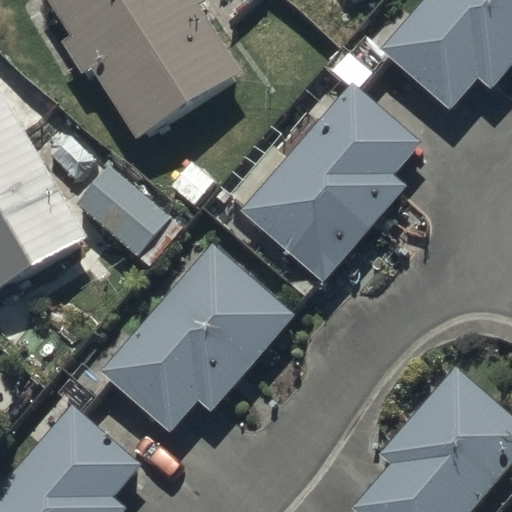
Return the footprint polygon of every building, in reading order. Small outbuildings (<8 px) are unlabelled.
[(45,0),(76,49),(68,54),(88,85),(100,77),(147,151),(249,87),(206,19),(213,15),(203,0),(45,0)] [(496,100),(511,81),(511,0),(436,0),(384,60),(456,120),(482,88),(496,100)] [(398,186),(427,152),(355,92),(245,224),(331,295),(413,198),(398,186)] [(0,305),(92,249),(2,102),(0,103),(0,305)] [(175,225),(111,175),(81,214),(145,263),(175,225)] [(298,323),(217,255),(108,386),(176,443),(203,411),(215,422),(298,323)] [(483,511),(511,478),(511,419),(459,375),(384,465),(394,474),(361,511),(483,511)] [(123,511),(118,507),(145,475),(78,416),(0,505),(0,511),(123,511)]
